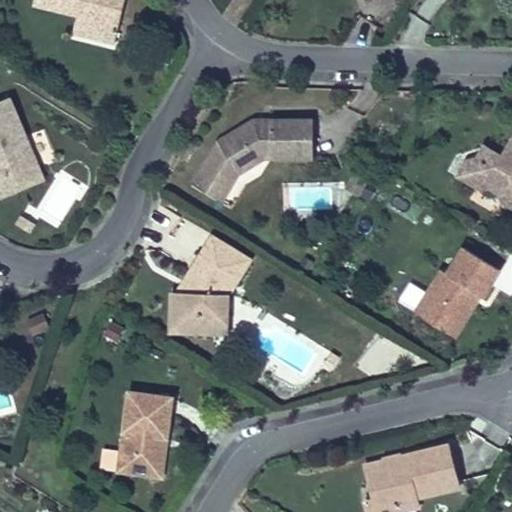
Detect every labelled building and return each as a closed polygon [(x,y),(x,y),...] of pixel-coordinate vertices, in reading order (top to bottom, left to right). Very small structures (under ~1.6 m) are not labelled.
[(25,0),(25,2),(71,12),(69,19),(89,25),(93,34),(108,38),(118,0),(25,0)] [(89,25),(69,19),(67,28),(93,34),(89,25)] [(0,90),(0,172),(32,156),(3,90),(0,90)] [(216,195),(236,167),(226,151),(244,141),(253,157),(262,153),(311,153),(310,113),(248,113),(216,133),(187,174),(216,195)] [(501,188),(502,196),(511,201),(511,127),(500,147),(483,139),(474,154),(465,154),(457,170),(479,183),(490,180),(501,188)] [(253,157),(244,141),(226,151),(236,167),(253,157)] [(479,183),(502,196),(501,188),(490,180),(479,183)] [(178,328),(205,330),(208,314),(223,314),(225,289),(246,254),(209,234),(177,291),(166,290),(165,317),(178,328)] [(439,262),(422,288),(430,293),(419,311),(454,332),(472,303),(467,300),(476,284),(481,287),(485,290),(499,264),(461,240),(445,265),(439,262)] [(472,303),(481,287),(476,284),(467,300),(472,303)] [(430,293),(422,288),(410,306),(419,311),(430,293)] [(208,314),(205,330),(222,331),(223,314),(208,314)] [(48,316),(23,316),(23,332),(48,332),(48,316)] [(323,369),(332,356),(323,351),(319,358),(315,364),(323,369)] [(121,390),(114,444),(124,445),(121,467),(157,470),(166,392),(121,390)] [(360,454),(373,498),(388,494),(392,503),(412,497),(410,485),(455,475),(442,430),(360,454)] [(124,445),(114,444),(112,466),(121,467),(124,445)] [(388,494),(373,498),(375,509),(392,503),(388,494)]
